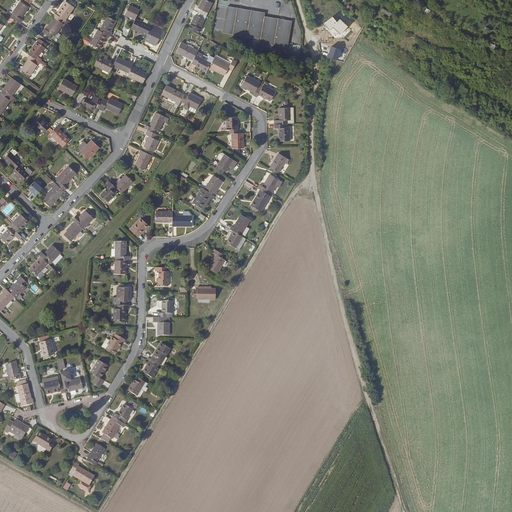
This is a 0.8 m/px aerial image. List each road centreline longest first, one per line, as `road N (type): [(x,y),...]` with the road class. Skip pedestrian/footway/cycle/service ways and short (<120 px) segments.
road 1 (track): [(101,511),(290,198),(324,167),(329,79),(382,0)]
road 2 (track): [(297,0),(316,59),(311,146),(323,227),(405,511)]
road 3 (residential): [(160,63),(259,115),(261,146),(197,235),(146,252),(136,346),(98,402)]
